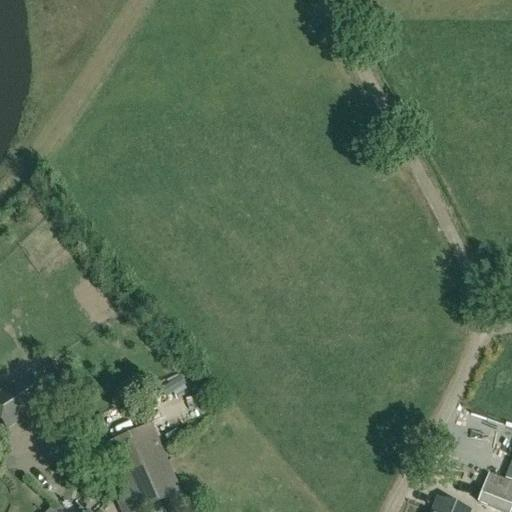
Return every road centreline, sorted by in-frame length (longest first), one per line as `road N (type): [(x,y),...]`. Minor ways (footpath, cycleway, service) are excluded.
road 1 (residential): [(389,511),(491,322),(324,0)]
road 2 (track): [(137,0),(53,148),(0,205)]
